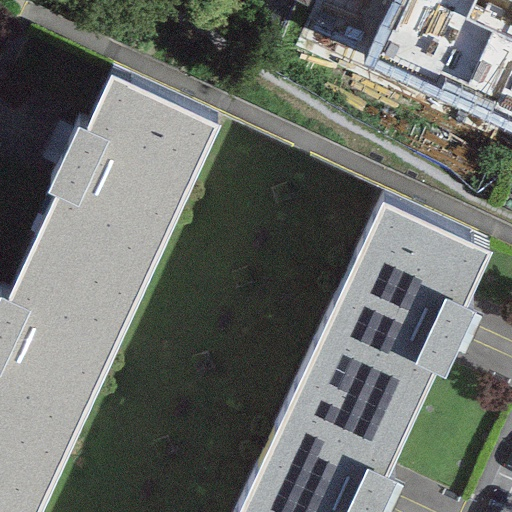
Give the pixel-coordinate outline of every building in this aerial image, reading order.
[(306,0),(270,0),(300,13),(306,0)] [(511,0),(393,0),(362,64),(511,135),(511,0)] [(0,511),(37,511),(218,125),(107,74),(82,129),(76,125),(46,188),(55,192),(5,300),(0,297),(0,511)] [(381,202),(278,424),(386,475),(434,372),(442,375),(472,309),(463,305),(488,251),(381,202)] [(379,511),(395,478),(386,475),(278,424),(237,511),(379,511)]
